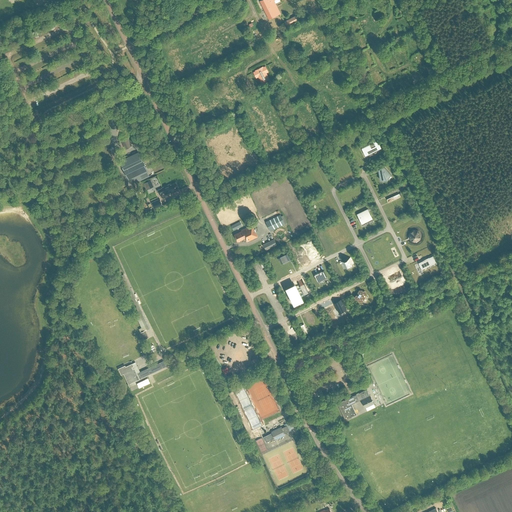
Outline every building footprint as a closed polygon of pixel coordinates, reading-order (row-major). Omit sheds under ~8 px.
[(260,0),(269,19),(281,13),(274,0),(260,0)] [(284,21),(286,26),(297,20),(295,15),(284,21)] [(404,45),(397,48),(400,53),(406,49),(404,45)] [(262,83),(270,79),(266,72),(268,71),(265,65),(264,66),(263,66),(255,70),(254,71),(256,77),(259,76),(262,83)] [(375,73),(371,76),(375,83),(381,80),(380,77),(378,78),(375,73)] [(261,96),(255,99),(258,105),(263,102),(261,96)] [(241,106),(244,113),(250,110),(247,104),(241,106)] [(120,137),(125,148),(131,146),(126,135),(120,137)] [(369,143),(361,147),(365,156),(381,148),(377,139),(374,141),(373,139),(368,142),(369,143)] [(124,160),(120,162),(129,180),(148,171),(139,153),(131,156),(128,158),(124,160)] [(384,166),(378,170),(380,180),(387,179),(391,174),(384,166)] [(146,189),(153,186),(150,180),(143,183),(146,189)] [(162,188),(157,190),(159,194),(164,192),(165,195),(171,192),(172,193),(179,190),(176,182),(171,185),(170,184),(162,188)] [(388,202),(400,196),(399,193),(387,199),(388,202)] [(151,202),(153,205),(154,208),(163,205),(160,198),(151,202)] [(373,218),(368,209),(357,214),(361,223),(373,218)] [(266,221),(270,230),(285,223),(280,214),(266,221)] [(234,234),(238,241),(245,238),(247,242),(258,237),(252,225),(241,230),(242,231),(234,234)] [(347,240),(341,228),(329,234),(335,246),(347,240)] [(417,233),(417,232),(416,232),(415,232),(414,232),(413,232),(412,232),(411,233),(410,234),(409,235),(409,236),(409,238),(409,239),(410,240),(411,241),(413,242),(414,242),(416,242),(417,242),(418,241),(419,240),(419,239),(420,238),(420,236),(419,235),(419,234),(418,233),(417,233)] [(274,238),(273,239),(263,244),(266,250),(277,244),(274,238)] [(286,253),(280,256),(283,262),(286,260),(289,259),(286,253)] [(421,261),(418,262),(419,265),(421,269),(422,270),(425,269),(426,268),(430,266),(434,264),(435,264),(437,263),(433,255),(431,256),(430,257),(428,257),(426,258),(422,261),(421,261)] [(342,262),(341,262),(343,267),(352,263),(350,257),(341,261),(342,262)] [(323,271),(315,274),(318,281),(326,277),(323,271)] [(388,278),(393,287),(404,281),(399,272),(388,278)] [(145,325),(139,329),(144,339),(149,337),(145,330),(150,328),(123,274),(121,275),(145,325)] [(301,280),(296,283),(303,296),(307,294),(301,280)] [(292,285),(286,288),(294,305),(300,302),(292,285)] [(358,295),(356,295),(355,297),(356,299),(358,299),(359,301),(362,301),(366,294),(364,292),(363,292),(362,290),(359,290),(358,292),(359,293),(358,295)] [(342,300),(335,303),(339,312),(346,309),(342,300)] [(124,373),(129,383),(166,366),(164,361),(137,373),(132,363),(126,366),(125,365),(119,368),(121,374),(124,373)] [(144,385),(154,381),(152,375),(141,379),(144,385)] [(367,389),(356,394),(337,403),(345,419),(356,414),(351,404),(361,399),(365,407),(374,403),(367,389)] [(273,432),(264,436),(266,442),(276,437),(277,438),(285,434),(284,433),(290,431),(289,430),(293,429),(291,425),(290,422),(286,424),(287,425),(282,428),(281,426),(273,430),(274,432),(273,432)] [(262,449),(268,447),(263,436),(257,438),(262,449)]
